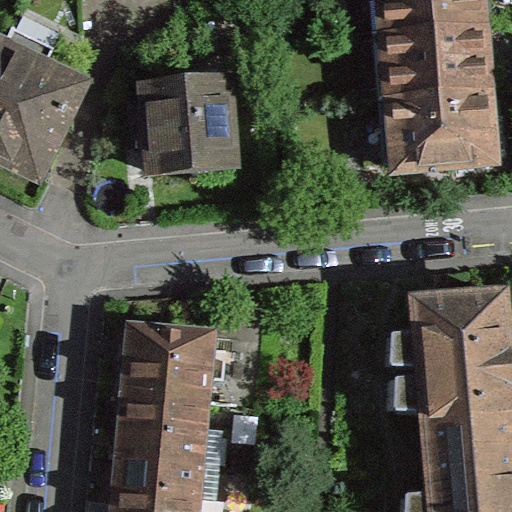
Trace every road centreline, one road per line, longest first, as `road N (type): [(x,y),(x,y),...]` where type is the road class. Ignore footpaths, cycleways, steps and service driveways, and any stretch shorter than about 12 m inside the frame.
road 1 (residential): [(56,267),(511,231)]
road 2 (residential): [(39,511),(56,267)]
